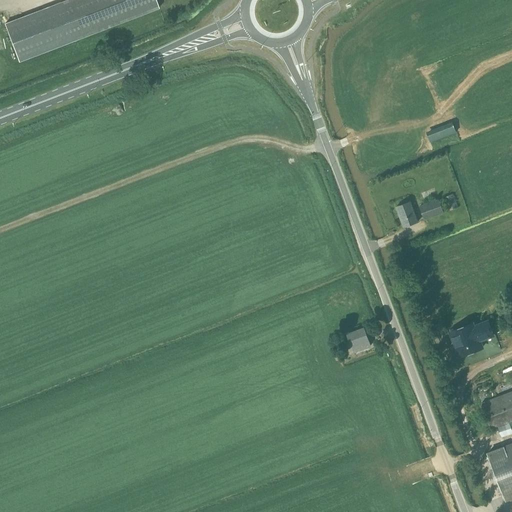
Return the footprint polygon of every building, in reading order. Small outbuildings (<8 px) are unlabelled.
[(155,0),(67,0),(5,24),(19,62),(159,8),(155,0)] [(421,132),(424,142),(454,132),(451,122),(421,132)] [(453,194),(443,197),(448,210),(458,207),(453,194)] [(425,220),(444,213),(439,200),(420,207),(425,220)] [(404,228),(419,223),(412,202),(397,207),(404,228)] [(475,323),(451,332),(454,341),(452,344),(454,350),(458,351),(460,357),(484,347),(482,342),(495,337),(488,320),(475,325),(475,323)] [(364,326),(346,333),(354,355),(372,348),(364,326)] [(511,366),(503,371),(505,376),(511,373),(511,366)] [(511,391),(482,403),(492,430),(498,427),(500,432),(501,438),(511,433),(511,391)] [(507,501),(511,499),(511,444),(488,454),(507,501)]
